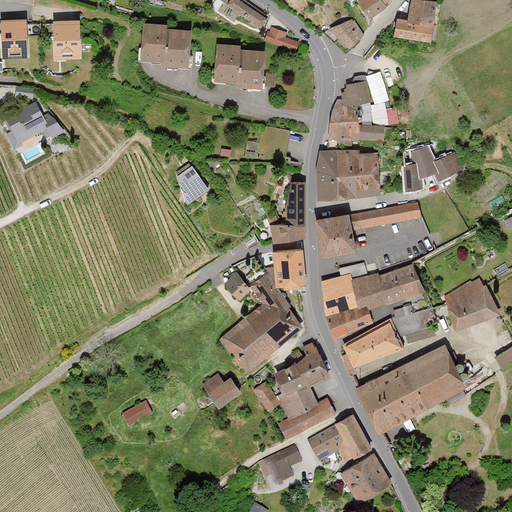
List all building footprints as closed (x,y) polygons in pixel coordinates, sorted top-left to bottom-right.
[(228,0),(226,4),(261,27),(266,19),(238,0),(228,0)] [(386,6),(383,3),(380,0),(360,0),(358,2),(371,18),(386,6)] [(410,0),(408,20),(433,23),(436,2),(420,0),(410,0)] [(433,23),(408,20),(399,18),(396,37),(430,41),(433,23)] [(26,19),(0,20),(1,58),(27,57),(26,19)] [(329,28),(349,49),(363,34),(352,19),(329,28)] [(79,21),(53,21),(54,59),(79,59),(79,21)] [(141,61),(163,62),(162,66),(188,68),(190,30),(165,29),(166,25),(143,24),(141,61)] [(298,42),(284,37),(286,32),(271,27),(269,32),(267,31),(264,40),(295,51),(298,42)] [(215,81),(236,81),(236,87),(262,88),(264,51),(240,50),(240,45),(216,44),(215,81)] [(352,77),(341,99),(336,100),(330,122),(329,138),(383,140),(384,125),(371,125),(371,114),(363,114),(363,124),(357,124),(357,103),(369,101),(365,76),(352,77)] [(52,138),(62,132),(53,117),(46,121),(35,102),(5,118),(19,143),(46,127),(52,138)] [(383,109),(384,124),(397,123),(395,107),(383,109)] [(260,155),(283,160),(289,132),(266,127),(260,155)] [(422,178),(433,174),(437,181),(463,167),(456,151),(439,159),(435,141),(403,148),(404,191),(422,187),(422,178)] [(317,174),(340,173),(340,148),(319,149),(317,174)] [(381,193),(377,151),(358,152),(358,148),(340,148),(340,173),(341,198),(381,193)] [(209,190),(192,165),(177,176),(188,204),(209,190)] [(341,198),(340,173),(317,174),(317,198),(341,198)] [(286,223),(304,220),(304,181),(288,182),(286,223)] [(417,203),(349,213),(352,229),(420,218),(417,203)] [(355,249),(352,229),(349,213),(320,218),(321,256),(355,249)] [(304,220),(286,223),(272,225),(273,240),(304,237),(304,220)] [(302,251),(266,255),(259,260),(277,285),(303,284),(302,251)] [(326,321),(358,309),(348,280),(366,275),(363,263),(339,267),(341,276),(321,282),(326,321)] [(395,270),(403,298),(424,291),(412,264),(395,270)] [(377,276),(384,304),(403,298),(395,270),(377,276)] [(348,280),(358,309),(366,306),(367,310),(384,304),(377,276),(376,272),(366,275),(348,280)] [(239,299),(251,288),(236,273),(224,284),(239,299)] [(251,286),(264,302),(278,291),(266,275),(251,286)] [(456,329),(501,314),(485,285),(482,286),(479,277),(470,283),(469,281),(444,296),(447,303),(456,329)] [(269,353),(303,326),(287,306),(289,304),(278,291),(264,302),(243,319),(269,353)] [(394,308),(396,315),(411,311),(409,304),(394,308)] [(371,319),(367,310),(366,306),(358,309),(326,321),(334,338),(371,319)] [(432,307),(390,320),(399,336),(405,334),(433,327),(438,326),(432,307)] [(247,370),(269,353),(243,319),(220,337),(247,370)] [(353,366),(405,348),(399,336),(390,320),(343,344),(353,366)] [(433,327),(405,334),(408,344),(435,336),(433,327)] [(317,402),(308,385),(329,376),(318,351),(312,342),(301,347),(306,354),(301,359),(274,372),(283,393),(278,395),(288,417),(278,422),(285,438),(335,414),(327,397),(317,402)] [(382,431),(466,387),(443,343),(359,387),(382,431)] [(511,345),(496,357),(505,371),(511,365),(511,345)] [(460,370),(462,370),(463,369),(463,368),(464,366),(462,363),(461,363),(459,362),(457,363),(456,364),(456,366),(456,368),(457,369),(458,370),(460,370)] [(464,378),(466,378),(467,377),(468,376),(468,374),(467,371),(465,371),(463,370),(462,371),(460,372),(460,374),(460,376),(461,377),(463,378),(464,378)] [(218,407),(240,391),(230,377),(223,382),(217,373),(202,384),(218,407)] [(265,381),(253,389),(267,411),(279,402),(265,381)] [(129,425),(152,413),(145,400),(122,412),(129,425)] [(353,457),(371,448),(352,413),(336,422),(336,423),(308,439),(318,459),(339,448),(345,460),(353,455),(353,457)] [(294,446),(263,459),(275,484),(292,477),(287,466),(300,461),(294,446)] [(359,502),(391,483),(373,453),(340,472),(359,502)] [(255,503),(249,511),(268,511),(269,511),(255,503)]
